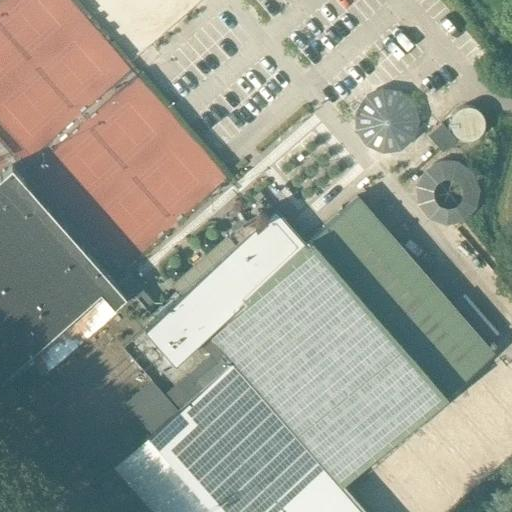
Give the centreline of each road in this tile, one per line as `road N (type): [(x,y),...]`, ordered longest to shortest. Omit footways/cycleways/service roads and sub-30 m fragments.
road 1 (unclassified): [(462,93),(379,171),(228,0)]
road 2 (unknown): [(379,171),(476,279)]
road 3 (unknown): [(109,1),(155,38),(212,0)]
